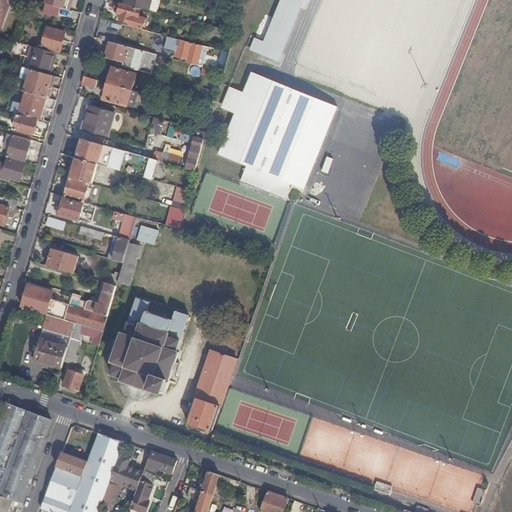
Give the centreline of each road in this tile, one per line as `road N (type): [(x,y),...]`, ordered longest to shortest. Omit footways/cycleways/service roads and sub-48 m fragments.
road 1 (residential): [(0,331),(96,0)]
road 2 (unclassified): [(188,452),(364,511)]
road 3 (unclassified): [(67,409),(188,452)]
